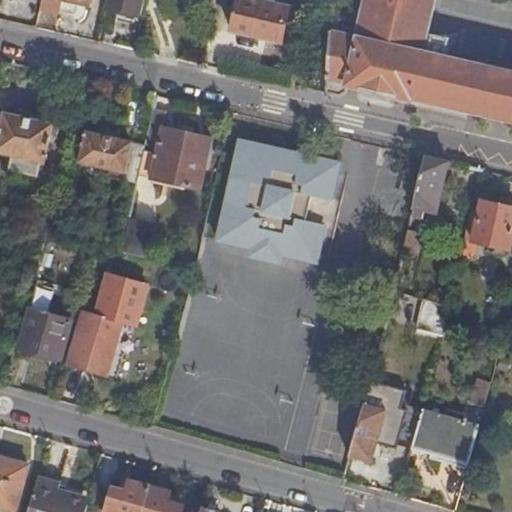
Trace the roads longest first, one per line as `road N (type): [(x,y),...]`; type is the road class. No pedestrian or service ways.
road 1 (residential): [(0,39),(511,159)]
road 2 (residential): [(377,511),(0,405)]
